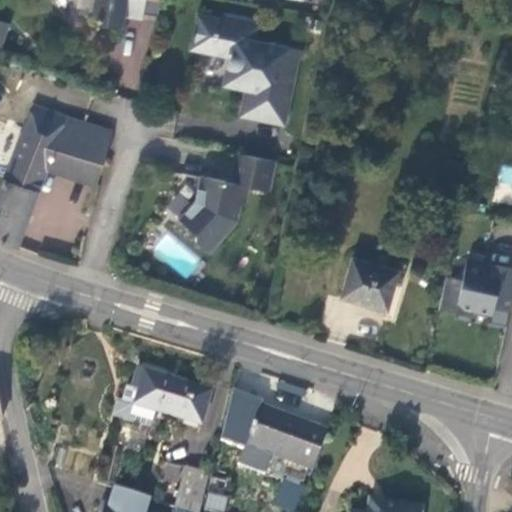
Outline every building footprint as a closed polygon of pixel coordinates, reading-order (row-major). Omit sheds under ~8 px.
[(97,0),(96,15),(102,23),(123,26),(125,12),(145,15),(145,12),(147,0),(97,0)] [(147,0),(145,12),(159,14),(161,0),(147,0)] [(211,50),(218,18),(201,15),(195,46),(211,50)] [(0,51),(10,22),(0,18),(0,51)] [(223,19),(218,18),(211,50),(233,54),(227,81),(249,86),(271,90),(267,110),(287,114),(301,49),(255,40),(258,26),(255,25),(256,21),(239,18),(238,22),(223,19)] [(271,90),(249,86),(244,112),(286,121),(287,114),(267,110),(271,90)] [(33,104),(0,189),(0,238),(17,245),(48,167),(95,182),(111,131),(33,104)] [(251,184),(271,188),(277,157),(237,150),(232,179),(201,173),(197,198),(180,217),(197,232),(198,239),(211,251),(239,218),(242,204),(248,200),(251,184)] [(398,270),(352,258),(340,299),(362,305),(386,312),(398,270)] [(462,278),(446,275),(439,308),(456,312),(458,305),(473,308),(492,312),(494,305),(511,309),(511,301),(511,272),(484,266),(485,263),(466,259),(462,278)] [(484,266),(511,272),(511,266),(485,261),(485,263),(484,266)] [(458,305),(456,312),(471,315),(473,308),(458,305)] [(201,425),(212,390),(138,368),(133,384),(127,383),(122,400),(116,398),(111,416),(150,428),(156,411),(201,425)] [(244,443),(259,404),(261,401),(234,390),(221,441),(243,450),(237,464),(266,475),(274,455),(244,443)] [(313,469),(327,430),(259,404),(244,443),(274,455),(313,469)] [(178,482),(180,464),(162,462),(160,480),(178,482)] [(194,511),(199,511),(209,472),(184,466),(174,505),(178,506),(194,511)] [(271,504),(291,511),(293,511),(305,484),(283,475),(271,504)] [(145,511),(132,507),(136,493),(113,486),(107,505),(103,503),(99,511),(145,511)] [(224,511),(226,495),(207,492),(205,509),(224,511)] [(145,511),(150,498),(136,493),(132,507),(145,511)] [(384,511),(386,502),(371,500),(370,510),(384,511)] [(420,511),(421,507),(386,502),(384,511),(370,510),(369,511),(420,511)]
